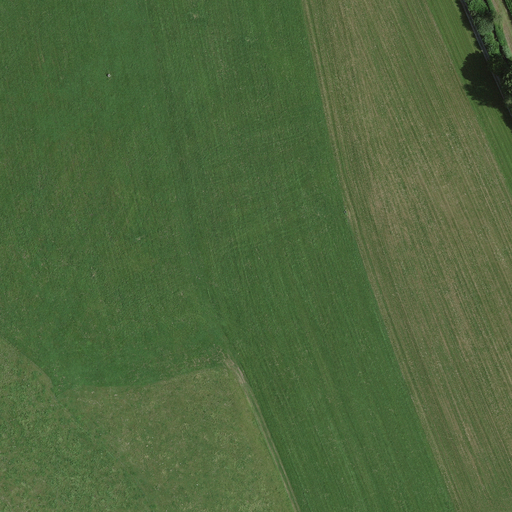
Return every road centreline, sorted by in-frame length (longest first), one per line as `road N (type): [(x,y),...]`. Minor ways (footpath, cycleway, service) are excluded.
road 1 (track): [(229,343),(298,511)]
road 2 (track): [(463,0),(511,110)]
